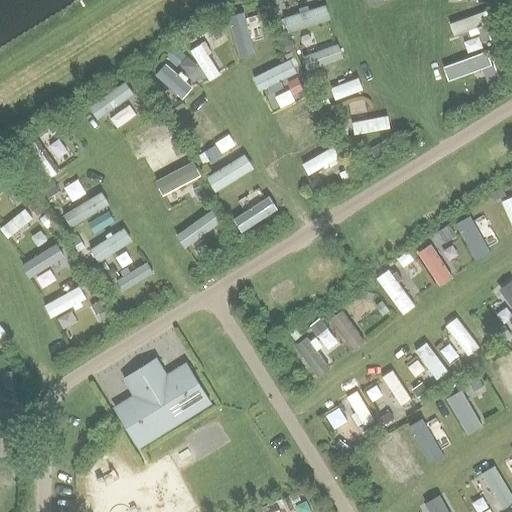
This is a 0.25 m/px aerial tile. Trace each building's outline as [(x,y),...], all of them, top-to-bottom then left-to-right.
[(326,6),(284,19),(288,33),(331,20),(326,6)] [(488,11),(450,24),(454,37),(492,23),(488,11)] [(244,13),(228,17),(240,58),(256,54),(244,13)] [(205,23),(194,29),(200,38),(210,31),(205,23)] [(293,40),(283,43),(285,52),(295,50),(293,40)] [(205,42),(190,51),(210,82),(220,75),(208,56),(212,53),(205,42)] [(338,45),(304,57),(309,71),(343,59),(338,45)] [(175,46),(166,57),(175,65),(184,55),(175,46)] [(487,52),(443,68),(448,82),(492,66),(490,62),(492,61),(494,67),(498,78),(508,75),(504,64),(502,64),(500,58),(501,58),(498,48),(487,52)] [(291,60),(253,79),(260,92),(298,73),(291,60)] [(166,64),(155,76),(182,100),(193,88),(166,64)] [(341,98),(370,87),(365,74),(336,85),(341,98)] [(298,78),(289,83),(295,95),(304,90),(298,78)] [(125,82),(89,108),(98,120),(134,95),(125,82)] [(151,94),(141,102),(148,112),(159,105),(151,94)] [(278,114),(287,133),(326,117),(318,97),(278,114)] [(388,117),(352,124),(355,136),(390,129),(388,117)] [(54,121),(46,127),(50,132),(56,133),(60,129),(54,121)] [(346,126),(337,127),(339,138),(348,136),(346,126)] [(148,155),(180,140),(174,127),(142,142),(148,155)] [(17,136),(9,141),(15,149),(22,144),(17,136)] [(38,140),(28,148),(49,179),(60,171),(38,140)] [(382,143),(369,150),(375,159),(387,151),(382,143)] [(23,145),(17,149),(22,156),(28,152),(23,145)] [(216,145),(204,153),(210,162),(222,154),(216,145)] [(333,147),(303,165),(309,176),(340,158),(333,147)] [(497,165),(511,158),(511,147),(493,156),(497,165)] [(245,155),(207,178),(216,193),(254,170),(245,155)] [(351,157),(342,163),(347,171),(356,165),(351,157)] [(8,158),(1,164),(8,174),(15,168),(8,158)] [(193,162),(155,182),(163,197),(201,177),(193,162)] [(346,170),(339,174),(343,182),(350,179),(346,170)] [(69,186),(77,200),(92,191),(83,177),(69,186)] [(55,186),(44,192),(49,199),(59,193),(55,186)] [(200,187),(193,190),(199,202),(206,199),(200,187)] [(503,188),(491,193),(494,200),(505,195),(503,188)] [(102,193),(64,216),(71,228),(110,205),(102,193)] [(269,197),(233,220),(242,233),(278,210),(269,197)] [(511,197),(502,203),(511,226),(511,197)] [(36,201),(30,207),(37,216),(44,211),(36,201)] [(25,210),(0,229),(8,239),(33,220),(25,210)] [(213,210),(176,236),(185,249),(222,223),(213,210)] [(496,235),(507,229),(499,214),(487,220),(496,235)] [(46,215),(40,220),(48,229),(54,224),(46,215)] [(470,217),(456,225),(477,261),(491,253),(470,217)] [(449,225),(438,232),(443,240),(454,233),(449,225)] [(124,229),(91,250),(99,263),(132,241),(124,229)] [(79,238),(71,242),(78,253),(85,248),(79,238)] [(57,244),(22,266),(30,279),(65,257),(57,244)] [(431,246),(418,254),(440,287),(452,278),(431,246)] [(76,256),(69,260),(76,271),(83,267),(76,256)] [(105,263),(97,268),(102,275),(109,270),(105,263)] [(147,263),(116,281),(123,292),(154,274),(147,263)] [(114,268),(106,273),(111,281),(119,276),(114,268)] [(392,274),(378,284),(397,309),(410,299),(392,274)] [(511,279),(500,288),(511,305),(511,279)] [(80,287),(44,306),(51,318),(86,299),(80,287)] [(101,301),(91,306),(96,315),(106,310),(101,301)] [(358,349),(372,340),(349,307),(335,317),(358,349)] [(106,311),(98,315),(103,324),(111,320),(106,311)] [(457,318),(445,327),(468,356),(479,348),(457,318)] [(320,319),(309,327),(315,335),(326,327),(320,319)] [(298,329),(290,335),(295,342),(303,336),(298,329)] [(307,338),(295,347),(318,378),(330,369),(307,338)] [(132,393),(111,405),(135,445),(207,402),(184,363),(164,374),(154,357),(144,363),(143,367),(136,371),(131,370),(122,376),(132,393)] [(459,359),(450,366),(457,375),(466,368),(459,359)] [(399,367),(387,376),(407,404),(419,396),(399,367)] [(17,387),(17,383),(15,371),(3,373),(5,389),(17,387)] [(479,379),(470,384),(474,392),(483,387),(479,379)] [(371,388),(378,400),(389,394),(382,382),(371,388)] [(461,391),(446,399),(468,436),(483,427),(461,391)] [(357,392),(347,398),(364,427),(374,421),(357,392)] [(429,419),(444,415),(442,405),(427,409),(429,419)] [(427,419),(416,426),(435,456),(447,448),(427,419)] [(375,426),(362,433),(367,442),(380,434),(375,426)] [(405,434),(390,443),(412,479),(426,471),(405,434)] [(0,456),(8,456),(9,438),(0,438),(0,456)] [(340,440),(334,447),(347,457),(353,450),(340,440)] [(9,470),(0,470),(0,483),(24,482),(23,460),(8,461),(9,470)] [(511,495),(494,467),(481,475),(502,510),(511,503),(511,495)] [(289,496),(281,500),(286,511),(287,511),(295,509),(289,496)] [(448,511),(440,496),(425,504),(429,511),(448,511)]
